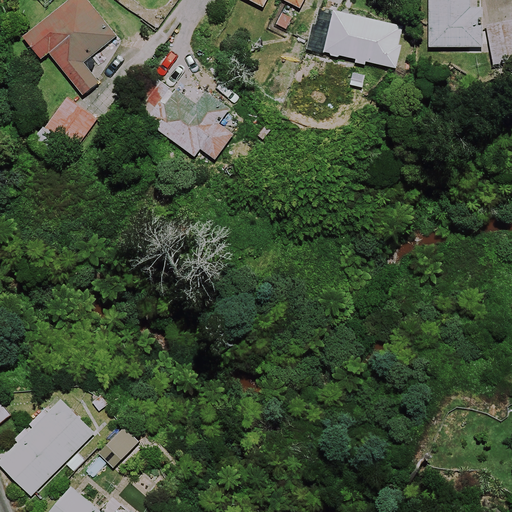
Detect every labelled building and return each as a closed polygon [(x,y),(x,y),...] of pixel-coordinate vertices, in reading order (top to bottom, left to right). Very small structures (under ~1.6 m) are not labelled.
[(115,38),(82,0),(71,0),(24,40),(41,61),(48,55),(82,97),(104,78),(89,60),(115,38)] [(304,0),(243,0),(263,10),(267,0),(277,0),(299,11),(304,0)] [(468,10),(468,0),(428,0),(428,49),(481,49),(481,10),(468,10)] [(403,28),(315,9),(306,51),(394,70),(403,28)] [(235,133),(157,79),(136,109),(148,118),(145,123),(195,158),(199,151),(215,162),(235,133)] [(96,122),(66,99),(31,147),(46,158),(60,139),(75,151),(96,122)] [(94,435),(60,399),(0,455),(0,465),(30,497),(64,464),(73,473),(84,463),(75,453),(94,435)] [(0,424),(10,417),(0,403),(0,424)] [(99,511),(72,488),(50,511),(131,511),(130,511),(99,511)]
